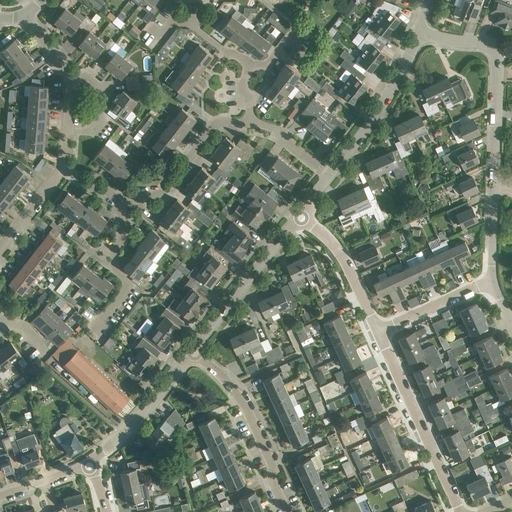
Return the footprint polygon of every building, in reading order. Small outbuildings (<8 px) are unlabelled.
[(61,29),(73,14),(65,8),(71,0),(63,0),(58,6),(63,10),(54,22),(55,22),(56,21),(59,24),(57,26),(61,29)] [(98,11),(103,5),(96,0),(88,0),(87,2),(98,11)] [(142,18),(148,23),(158,11),(152,6),(157,0),(143,0),(141,4),(149,10),(142,18)] [(382,0),(372,13),(378,17),(395,30),(398,25),(397,24),(400,20),(394,15),(400,7),(383,0),(382,0)] [(482,4),(471,0),(455,0),(454,4),(457,5),(456,6),(453,13),(455,17),(462,19),(463,17),(475,22),(482,4)] [(503,2),(497,0),(494,0),(491,12),(498,15),(495,23),(508,28),(509,25),(511,26),(511,7),(503,4),(503,2)] [(347,7),(343,12),(348,15),(352,10),(347,7)] [(83,29),(91,19),(86,15),(85,16),(77,10),(73,14),(61,29),(66,33),(68,31),(71,33),(70,34),(71,35),(78,26),(83,29)] [(279,15),(274,11),(270,16),(275,20),(276,19),(277,18),(279,15)] [(241,23),(246,17),(242,14),(237,21),(231,16),(221,30),(227,35),(228,34),(231,37),(242,23),(241,23)] [(118,16),(117,17),(113,21),(113,22),(121,29),(126,23),(118,16)] [(360,26),(363,28),(376,38),(381,33),(386,37),(389,33),(391,35),(395,30),(378,17),(374,21),(372,20),(367,27),(362,23),(360,26)] [(82,49),(86,52),(98,37),(90,31),(96,23),(91,19),(83,29),(88,33),(79,45),(80,45),(81,44),(84,47),(82,49)] [(250,30),(242,23),(231,37),(230,38),(231,37),(234,39),(233,40),(240,45),(241,44),(241,43),(253,29),(252,28),(250,30)] [(290,30),(280,23),(280,24),(277,27),(286,35),(290,30)] [(131,28),(129,32),(136,38),(139,35),(139,34),(131,28)] [(372,43),(376,38),(363,28),(358,33),(364,37),(357,46),(363,51),(380,64),(383,59),(382,58),(385,54),(372,43)] [(251,51),(251,50),(262,37),(253,29),(241,43),(241,44),(247,48),(248,47),(251,50),(250,51),(251,51)] [(98,37),(86,52),(91,56),(92,53),(96,56),(95,57),(95,58),(98,54),(103,58),(107,53),(107,52),(115,42),(110,38),(106,43),(98,37)] [(271,44),(262,37),(251,50),(254,52),(254,53),(260,58),(271,44)] [(0,51),(7,61),(22,50),(18,45),(20,43),(17,38),(0,50),(0,51)] [(107,52),(107,53),(103,58),(108,62),(105,65),(106,66),(107,65),(110,67),(108,70),(112,72),(124,57),(128,52),(120,46),(115,42),(107,52)] [(205,64),(207,62),(208,62),(213,56),(199,44),(192,54),(205,64)] [(323,45),(320,48),(326,53),(329,50),(323,45)] [(7,61),(15,72),(32,58),(27,51),(24,53),(22,50),(7,61)] [(339,55),(344,59),(352,65),(356,60),(344,50),(339,55)] [(376,69),(380,64),(363,51),(359,55),(362,58),(359,62),(371,72),(374,67),(376,69)] [(206,65),(205,64),(192,54),(184,63),(198,75),(199,75),(203,68),(205,65),(206,65)] [(124,57),(112,72),(117,77),(119,74),(122,77),(121,78),(122,78),(133,64),(124,57)] [(33,60),(32,58),(15,72),(23,82),(33,73),(30,69),(34,66),(31,62),(33,60)] [(352,66),(352,65),(344,59),(340,64),(346,69),(339,78),(345,82),(362,96),(366,91),(364,90),(367,86),(353,74),(356,69),(352,66)] [(200,76),(199,75),(198,75),(184,63),(182,62),(174,71),(178,74),(192,85),(193,86),(193,85),(192,85),(194,82),(195,83),(200,76)] [(279,74),(294,85),(295,85),(293,84),(300,75),(286,63),(281,70),(282,71),(279,73),(279,74)] [(37,74),(41,79),(46,76),(42,70),(37,74)] [(272,84),(273,85),(273,84),(287,95),(294,85),(279,74),(279,73),(278,73),(280,74),(275,81),(276,81),(274,84),(273,83),(272,84)] [(192,85),(178,74),(170,83),(180,91),(185,95),(190,89),(189,88),(192,85)] [(125,77),(126,84),(139,82),(138,76),(125,77)] [(322,86),(318,83),(309,76),(304,82),(318,92),(322,87),(322,86)] [(435,84),(441,97),(444,103),(451,100),(452,104),(470,96),(465,84),(453,89),(448,78),(435,84)] [(322,79),(318,83),(322,86),(322,87),(334,96),(338,91),(326,81),(325,82),(322,79)] [(139,82),(126,84),(127,91),(140,89),(139,82)] [(345,82),(341,87),(344,89),(341,93),(353,104),(357,99),(358,101),(362,96),(345,82)] [(273,84),(273,85),(271,87),(270,87),(265,93),(279,105),(286,97),(287,95),(273,84)] [(441,97),(435,84),(423,89),(428,101),(422,104),(428,116),(439,110),(435,100),(441,97)] [(30,96),(51,97),(51,92),(48,92),(49,86),(31,85),(30,96)] [(327,91),(322,87),(318,92),(323,96),(327,91)] [(119,93),(115,98),(130,109),(137,101),(123,90),(123,91),(124,92),(121,95),(119,93)] [(180,91),(177,96),(182,100),(185,95),(180,91)] [(51,103),(51,97),(30,96),(29,107),(47,108),(47,103),(51,103)] [(124,117),(130,109),(115,98),(112,102),(114,104),(112,107),(111,106),(110,107),(119,114),(115,119),(126,128),(130,122),(124,117)] [(306,126),(314,132),(325,118),(320,115),(325,108),(312,98),(303,110),(312,118),(307,125),(306,124),(306,125),(306,126)] [(159,106),(156,103),(150,110),(153,113),(154,110),(155,111),(159,106)] [(47,114),(47,108),(29,107),(28,118),(49,119),(50,114),(47,114)] [(188,128),(190,125),(191,126),(196,120),(182,108),(174,118),(188,128)] [(407,120),(414,136),(421,133),(425,142),(431,139),(420,114),(407,120)] [(325,118),(314,132),(323,140),(330,132),(336,137),(345,125),(336,117),(331,123),(325,119),(325,118)] [(49,125),(49,119),(28,118),(27,129),(46,130),(46,125),(49,125)] [(189,129),(188,128),(174,118),(167,127),(181,139),(186,132),(185,131),(188,129),(189,129)] [(148,119),(141,128),(145,131),(152,122),(148,119)] [(458,119),(448,124),(454,136),(455,135),(458,142),(465,139),(480,133),(479,131),(481,131),(481,129),(480,126),(478,125),(477,126),(474,120),(461,125),(458,119)] [(414,136),(407,120),(395,126),(401,140),(395,142),(401,157),(413,151),(408,139),(414,136)] [(176,145),(181,139),(167,127),(159,137),(173,147),(174,148),(173,147),(175,144),(176,145)] [(138,140),(145,131),(141,128),(134,138),(138,140)] [(26,139),(48,141),(48,135),(45,135),(46,130),(27,129),(26,139)] [(131,141),(134,138),(128,134),(124,139),(127,142),(130,142),(131,141)] [(173,147),(159,137),(152,146),(166,158),(171,151),(171,150),(173,147)] [(226,137),(218,147),(233,159),(238,154),(243,158),(246,158),(254,148),(241,138),(236,145),(234,143),(234,142),(233,141),(232,142),(226,137)] [(48,146),(48,141),(26,139),(25,150),(44,152),(44,146),(48,146)] [(257,143),(254,147),(260,152),(263,148),(257,143)] [(445,154),(451,151),(447,143),(442,146),(443,149),(445,154)] [(104,164),(115,151),(105,144),(94,158),(100,163),(101,162),(104,164)] [(463,146),(451,151),(445,154),(442,155),(445,162),(457,156),(463,168),(479,161),(473,148),(466,151),(463,146)] [(220,165),(216,171),(224,178),(225,178),(233,168),(229,165),(233,159),(218,147),(210,158),(220,165)] [(106,168),(113,173),(124,159),(115,151),(104,164),(103,165),(103,166),(104,165),(107,167),(106,168)] [(267,171),(278,179),(289,165),(278,156),(278,157),(270,151),(259,164),(267,170),(267,171)] [(379,157),(385,170),(392,167),(397,178),(409,173),(403,160),(397,163),(391,151),(379,157)] [(385,170),(379,157),(366,163),(372,175),(366,177),(371,190),(383,185),(378,173),(385,170)] [(124,159),(113,173),(114,172),(117,174),(116,175),(122,181),(134,166),(124,159)] [(16,165),(9,173),(26,187),(30,183),(27,181),(31,176),(16,165)] [(278,179),(277,180),(292,191),(297,184),(294,182),(300,174),(289,165),(278,179)] [(211,175),(202,168),(193,179),(207,189),(211,183),(216,188),(224,178),(216,171),(215,170),(211,175)] [(23,191),(26,187),(9,173),(3,182),(17,193),(20,189),(23,191)] [(419,174),(413,177),(415,183),(421,180),(419,174)] [(455,178),(441,185),(444,192),(448,190),(448,191),(453,188),(457,196),(463,193),(464,196),(478,189),(473,177),(459,183),(460,185),(458,186),(455,178)] [(194,197),(190,202),(200,209),(207,199),(202,195),(207,189),(193,179),(185,190),(194,197)] [(239,189),(243,183),(237,179),(233,184),(239,189)] [(14,198),(17,193),(3,182),(0,184),(0,193),(13,204),(16,200),(14,198)] [(420,187),(423,192),(430,189),(427,183),(420,187)] [(253,198),(249,203),(266,217),(274,207),(278,202),(277,202),(277,201),(271,197),(270,197),(266,194),(267,193),(265,192),(254,184),(247,194),(253,198)] [(282,197),(271,188),(267,193),(266,194),(270,197),(271,197),(277,201),(277,202),(278,202),(282,205),(278,202),(282,197)] [(383,219),(384,219),(380,210),(371,190),(366,193),(363,188),(351,193),(358,209),(361,215),(367,212),(368,215),(374,213),(378,221),(380,220),(381,223),(384,221),(383,219)] [(56,206),(66,214),(77,199),(74,197),(68,192),(66,194),(63,191),(56,200),(59,202),(56,206)] [(0,207),(4,210),(7,206),(10,208),(13,204),(0,193),(0,207)] [(358,209),(351,193),(338,199),(345,215),(346,215),(350,224),(356,221),(351,212),(358,209)] [(66,214),(76,221),(87,207),(80,202),(80,203),(77,201),(78,200),(77,199),(66,214)] [(200,209),(190,202),(187,206),(177,199),(169,210),(182,221),(187,215),(192,220),(201,210),(200,209)] [(260,225),(266,217),(249,203),(245,209),(239,204),(231,214),(242,222),(245,217),(257,226),(259,224),(260,225)] [(88,205),(87,207),(76,221),(76,222),(77,220),(86,227),(97,214),(98,213),(97,213),(96,214),(94,212),(95,210),(88,205)] [(416,207),(419,213),(425,210),(422,205),(416,207)] [(456,206),(446,211),(452,224),(459,220),(462,227),(478,220),(472,207),(459,212),(456,206)] [(224,207),(220,212),(225,216),(229,211),(224,207)] [(385,208),(380,210),(384,219),(388,217),(385,208)] [(182,221),(169,210),(160,221),(169,228),(166,233),(176,241),(183,232),(177,227),(182,221)] [(397,214),(402,224),(408,222),(403,211),(397,214)] [(97,214),(86,227),(96,235),(107,220),(101,215),(100,216),(97,214)] [(204,222),(209,226),(214,220),(209,217),(208,216),(204,222)] [(231,237),(245,249),(253,238),(233,222),(229,227),(235,232),(231,237)] [(411,228),(408,222),(402,224),(405,231),(411,228)] [(55,229),(53,228),(49,232),(56,237),(60,233),(55,229)] [(145,239),(159,249),(166,240),(152,229),(147,235),(148,236),(145,239)] [(44,235),(40,239),(56,251),(63,243),(56,237),(49,232),(46,236),(44,235)] [(367,248),(359,252),(365,265),(380,258),(376,247),(382,244),(381,242),(382,241),(380,235),(364,242),(365,243),(365,242),(367,248)] [(219,244),(215,249),(221,254),(225,257),(228,253),(237,260),(246,249),(245,249),(231,237),(223,247),(219,244)] [(145,239),(144,238),(145,239),(143,242),(142,241),(137,248),(138,249),(139,249),(153,260),(154,260),(152,258),(159,249),(145,239)] [(49,260),(56,251),(40,239),(37,243),(39,245),(36,249),(49,260)] [(441,242),(440,244),(432,248),(435,255),(440,267),(449,263),(455,276),(461,273),(450,248),(446,240),(441,242)] [(465,241),(450,248),(461,273),(467,270),(461,257),(471,253),(465,241)] [(204,265),(221,278),(226,272),(224,271),(227,267),(217,258),(221,254),(215,249),(210,246),(203,255),(208,259),(204,265)] [(30,251),(27,256),(42,268),(49,260),(36,249),(33,253),(30,251)] [(131,259),(132,259),(145,270),(153,260),(139,249),(138,249),(134,255),(134,256),(132,259),(131,258),(131,259)] [(409,264),(425,258),(422,250),(413,254),(415,257),(408,259),(409,264)] [(299,259),(306,273),(309,280),(315,278),(319,286),(325,284),(311,254),(299,259)] [(419,262),(431,287),(437,284),(431,271),(440,267),(435,255),(419,262)] [(22,266),(36,277),(42,268),(27,256),(23,260),(26,262),(22,266)] [(132,259),(130,262),(129,262),(124,268),(138,279),(145,270),(132,259)] [(299,277),(306,273),(299,259),(287,265),(294,279),(288,282),(294,293),(300,290),(298,285),(302,283),(299,277)] [(419,262),(404,269),(410,281),(419,277),(425,289),(431,287),(419,262)] [(181,263),(178,266),(177,267),(190,278),(197,284),(198,283),(201,279),(211,287),(215,283),(217,284),(221,278),(204,265),(200,270),(194,266),(191,271),(181,263)] [(83,264),(73,276),(72,278),(81,286),(93,271),(92,272),(89,270),(90,269),(83,264)] [(161,274),(165,268),(159,264),(155,270),(161,274)] [(17,268),(13,273),(29,285),(36,277),(22,266),(19,270),(17,268)] [(404,269),(389,276),(400,301),(406,298),(400,285),(410,281),(404,269)] [(93,271),(81,286),(91,293),(103,278),(104,277),(103,277),(102,279),(96,274),(95,275),(92,272),(93,271)] [(35,290),(29,285),(13,273),(10,277),(12,279),(9,284),(22,294),(26,290),(32,294),(35,290)] [(400,301),(389,276),(374,283),(375,287),(368,291),(371,298),(379,294),(379,295),(388,291),(394,303),(400,301)] [(106,280),(103,278),(91,293),(91,294),(93,292),(102,299),(113,285),(107,279),(106,280)] [(197,284),(190,278),(183,287),(188,291),(184,297),(199,309),(207,299),(197,291),(201,286),(200,286),(201,286),(198,283),(197,284)] [(456,286),(453,280),(447,283),(450,289),(456,286)] [(38,291),(41,294),(45,297),(48,293),(44,290),(44,291),(41,288),(38,291)] [(334,292),(337,299),(344,296),(341,289),(334,292)] [(283,291),(271,296),(277,311),(284,308),(286,312),(298,306),(292,294),(285,297),(283,291)] [(280,317),(277,311),(271,296),(259,302),(266,316),(269,322),(274,320),(280,317)] [(174,299),(167,308),(175,314),(174,314),(180,318),(178,316),(182,312),(191,319),(196,313),(197,313),(199,310),(199,309),(184,297),(179,303),(174,299)] [(333,301),(324,305),(322,299),(318,301),(324,313),(336,308),(333,301)] [(56,303),(61,308),(64,304),(59,300),(56,303)] [(462,316),(465,322),(484,314),(481,315),(479,310),(476,304),(477,303),(458,311),(461,317),(462,316)] [(41,329),(56,314),(46,305),(31,321),(41,329)] [(175,314),(167,308),(166,307),(158,317),(162,320),(158,325),(172,336),(180,326),(171,319),(174,314),(175,314)] [(56,314),(41,329),(50,338),(65,322),(56,314)] [(85,319),(80,314),(76,319),(81,323),(85,319)] [(484,314),(465,322),(471,334),(488,326),(487,326),(484,320),(482,315),(484,314)] [(329,334),(346,326),(340,315),(324,322),(329,334)] [(438,321),(444,332),(450,329),(444,318),(438,321)] [(438,335),(444,332),(438,321),(432,323),(438,335)] [(65,322),(50,338),(59,347),(67,337),(72,332),(74,330),(65,322)] [(79,325),(74,330),(72,332),(75,335),(82,328),(79,325)] [(142,330),(139,335),(142,337),(151,344),(155,339),(164,347),(172,336),(158,325),(154,330),(150,327),(146,333),(142,330)] [(307,325),(295,330),(302,346),(314,341),(307,325)] [(335,346),(351,338),(346,326),(329,334),(335,346)] [(404,350),(419,344),(415,337),(426,332),(424,327),(399,339),(404,350)] [(271,363),(277,360),(272,349),(265,352),(264,349),(262,344),(261,344),(254,328),(242,333),(249,347),(252,354),(260,350),(262,356),(267,354),(271,363)] [(242,350),(249,347),(242,333),(231,338),(237,353),(240,359),(245,357),(242,350)] [(473,344),(479,356),(497,348),(499,347),(499,346),(497,347),(494,342),(494,343),(491,336),(492,336),(492,335),(473,344)] [(110,336),(105,342),(104,344),(109,349),(115,341),(110,336)] [(151,344),(142,337),(138,342),(134,347),(139,351),(135,355),(138,357),(150,367),(158,357),(147,349),(151,344)] [(451,349),(464,343),(462,337),(449,343),(451,349)] [(356,350),(351,338),(335,346),(340,357),(356,350)] [(2,350),(13,364),(18,360),(23,366),(27,363),(11,342),(2,350)] [(59,360),(115,413),(130,398),(71,342),(56,358),(59,360)] [(467,349),(464,343),(451,349),(452,351),(454,355),(467,349)] [(422,356),(424,361),(438,354),(434,344),(422,350),(419,344),(404,350),(405,350),(410,361),(409,361),(410,362),(422,356)] [(293,351),(291,345),(283,348),(286,354),(293,351)] [(279,346),(272,349),(277,360),(284,357),(279,346)] [(308,358),(313,355),(309,347),(304,349),(308,358)] [(499,352),(497,348),(479,356),(484,368),(503,359),(502,359),(499,352)] [(2,350),(0,350),(0,366),(7,376),(8,378),(12,375),(7,368),(13,364),(2,350)] [(356,350),(340,357),(346,369),(362,362),(356,350)] [(419,382),(419,383),(434,376),(431,370),(443,364),(438,354),(424,361),(427,365),(414,371),(414,372),(415,372),(419,382)] [(314,358),(313,355),(308,358),(312,366),(317,364),(314,358)] [(152,368),(150,367),(138,357),(134,362),(130,359),(124,368),(130,374),(133,370),(144,379),(152,368)] [(301,357),(290,361),(293,366),(303,362),(301,357)] [(256,362),(253,364),(244,368),(247,374),(259,369),(256,362)] [(280,366),(283,372),(289,368),(287,363),(280,366)] [(38,370),(34,365),(29,369),(33,374),(38,370)] [(456,376),(458,376),(463,374),(462,373),(459,366),(454,368),(453,370),(456,376)] [(488,377),(494,388),(511,380),(511,379),(511,380),(509,375),(506,369),(507,368),(488,377)] [(334,373),(337,379),(344,376),(341,370),(334,373)] [(463,376),(466,381),(479,375),(476,370),(463,376)] [(355,391),(372,384),(366,372),(350,379),(355,391)] [(264,381),(269,392),(284,385),(279,373),(263,380),(264,381)] [(458,376),(452,379),(455,386),(466,381),(463,376),(463,374),(458,376)] [(482,381),(479,375),(466,381),(469,387),(482,381)] [(44,376),(37,377),(38,387),(45,386),(44,376)] [(344,376),(337,379),(339,385),(346,382),(344,376)] [(434,376),(419,383),(420,383),(425,394),(424,394),(425,394),(439,388),(439,387),(443,385),(445,384),(444,383),(443,380),(437,383),(434,376)] [(304,381),(307,387),(314,384),(311,378),(304,381)] [(13,384),(16,388),(22,383),(19,379),(13,384)] [(511,380),(494,388),(499,400),(511,394),(511,380)] [(466,381),(455,386),(459,394),(470,389),(469,387),(466,381)] [(307,387),(309,393),(316,390),(314,384),(307,387)] [(372,384),(355,391),(361,403),(377,395),(372,384)] [(269,392),(274,402),(289,395),(284,385),(269,392)] [(452,399),(450,394),(448,395),(447,396),(443,397),(429,404),(434,415),(449,409),(446,402),(452,399)] [(477,403),(484,399),(481,394),(474,398),(477,403)] [(274,402),(279,413),(294,406),(289,395),(274,402)] [(383,407),(377,395),(361,403),(366,415),(383,407)] [(323,405),(321,400),(314,403),(316,408),(323,405)] [(337,410),(334,401),(329,404),(332,412),(337,410)] [(479,408),(481,414),(494,408),(491,402),(479,408)] [(323,405),(316,408),(319,415),(326,411),(323,405)] [(509,421),(511,419),(511,405),(503,409),(509,421)] [(279,413),(283,423),(299,416),(294,406),(279,413)] [(494,408),(481,414),(484,420),(497,414),(494,408)] [(451,414),(449,409),(434,415),(434,416),(435,416),(440,426),(439,427),(440,427),(442,426),(444,431),(469,419),(467,414),(464,409),(451,414)] [(55,431),(71,455),(72,454),(74,454),(76,453),(77,451),(83,446),(74,433),(79,430),(74,422),(73,423),(69,417),(67,416),(65,416),(63,417),(62,418),(60,419),(59,422),(59,423),(60,425),(62,427),(55,431)] [(147,439),(157,448),(174,428),(181,425),(171,416),(161,428),(158,425),(147,439)] [(283,423),(288,434),(304,427),(299,416),(283,423)] [(355,419),(358,424),(365,421),(362,416),(355,419)] [(205,436),(220,429),(215,418),(215,417),(199,424),(205,436)] [(376,437),(393,429),(387,417),(371,425),(376,437)] [(449,448),(464,442),(463,442),(461,436),(475,430),(472,425),(469,419),(444,431),(446,436),(444,437),(449,448)] [(196,426),(193,420),(186,423),(189,429),(196,426)] [(367,427),(365,421),(358,424),(360,431),(367,427)] [(13,448),(11,441),(7,430),(6,426),(0,427),(0,433),(6,450),(13,448)] [(304,427),(288,434),(293,445),(293,446),(309,439),(304,427)] [(13,428),(7,430),(11,441),(13,448),(15,453),(21,451),(20,447),(26,445),(23,437),(17,439),(13,428)] [(225,439),(220,429),(205,436),(210,446),(225,439)] [(393,429),(376,437),(382,448),(398,441),(393,429)] [(326,438),(328,443),(330,442),(332,447),(341,443),(335,431),(327,435),(328,437),(326,438)] [(322,439),(319,434),(312,437),(315,443),(322,439)] [(506,435),(493,441),(496,447),(509,441),(506,435)] [(27,440),(28,444),(31,452),(23,455),(26,466),(41,461),(34,442),(33,438),(27,440)] [(464,442),(449,448),(450,448),(455,459),(454,459),(455,460),(469,453),(471,458),(484,452),(482,447),(475,449),(470,438),(463,442),(464,442)] [(210,446),(214,457),(230,450),(225,439),(210,446)] [(404,453),(398,441),(382,448),(387,460),(404,453)] [(334,450),(332,447),(330,442),(328,443),(317,448),(320,454),(327,451),(328,453),(334,450)] [(509,445),(501,448),(504,454),(511,451),(509,445)] [(186,457),(196,453),(193,446),(184,450),(186,457)] [(234,461),(230,450),(214,457),(219,468),(234,461)] [(355,461),(360,459),(356,450),(351,452),(355,461)] [(0,462),(4,474),(15,471),(8,452),(0,454),(0,462)] [(201,463),(196,453),(186,457),(189,469),(201,463)] [(404,453),(387,460),(393,472),(409,464),(404,453)] [(172,457),(175,467),(182,465),(181,460),(180,455),(172,457)] [(511,458),(511,456),(498,462),(504,476),(500,478),(502,483),(506,481),(511,478),(511,458)] [(301,476),(316,469),(311,458),(295,465),(296,466),(301,476)] [(124,487),(139,484),(136,468),(141,467),(139,459),(127,462),(129,469),(127,470),(121,471),(124,487)] [(363,467),(360,459),(355,461),(359,469),(363,467)] [(341,463),(344,470),(352,467),(348,460),(341,463)] [(234,461),(219,468),(224,478),(239,471),(234,461)] [(485,464),(474,469),(479,479),(467,484),(473,498),(491,490),(487,482),(493,479),(485,464)] [(355,474),(352,467),(344,470),(347,478),(355,474)] [(196,471),(199,477),(206,474),(203,468),(196,471)] [(301,476),(306,487),(321,480),(316,469),(301,476)] [(417,469),(394,479),(397,487),(420,477),(417,469)] [(239,471),(224,478),(229,490),(245,483),(244,482),(239,471)] [(184,474),(177,476),(179,488),(187,487),(184,474)] [(202,483),(208,480),(206,474),(199,477),(202,483)] [(367,474),(362,476),(366,484),(371,482),(367,474)] [(306,487),(310,497),(326,490),(321,480),(306,487)] [(139,484),(124,487),(128,503),(134,502),(136,502),(137,509),(149,506),(148,499),(151,499),(147,482),(139,484)] [(326,490),(310,497),(315,507),(316,509),(324,505),(331,502),(328,496),(336,492),(334,487),(326,490)] [(342,495),(343,496),(331,502),(324,505),(327,511),(345,502),(357,497),(354,490),(342,495)] [(223,491),(216,494),(219,500),(226,496),(223,491)] [(245,510),(260,503),(256,493),(255,491),(240,498),(245,510)] [(82,493),(64,498),(68,511),(78,509),(79,511),(86,511),(85,506),(86,506),(82,493)] [(361,509),(371,506),(366,493),(357,495),(361,509)] [(227,499),(214,505),(216,509),(222,506),(222,508),(230,505),(227,499)] [(407,511),(409,511),(404,499),(392,505),(395,511),(407,511)] [(409,511),(436,511),(431,500),(431,501),(409,511)] [(264,511),(260,503),(245,510),(246,511),(264,511)] [(346,503),(338,506),(340,511),(347,511),(350,511),(346,503)]
